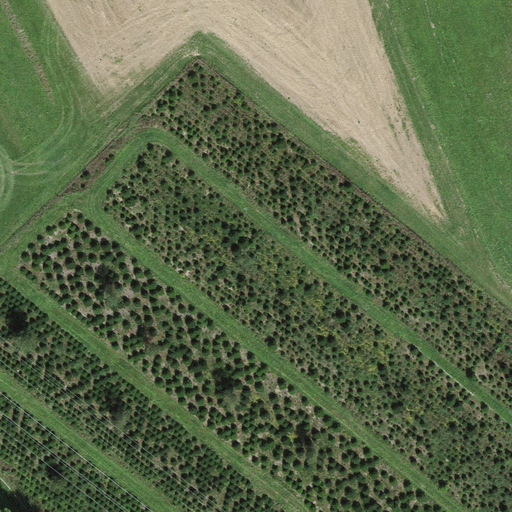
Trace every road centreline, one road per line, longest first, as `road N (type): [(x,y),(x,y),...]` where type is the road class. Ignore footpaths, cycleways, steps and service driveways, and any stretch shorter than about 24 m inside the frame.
road 1 (track): [(511,303),(196,43),(0,242)]
road 2 (track): [(379,0),(386,38),(453,191),(473,270)]
